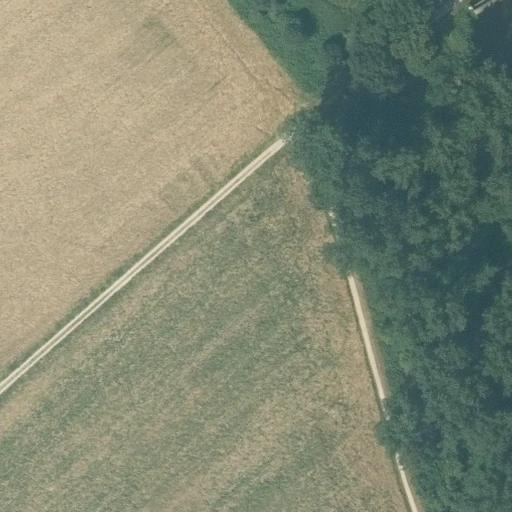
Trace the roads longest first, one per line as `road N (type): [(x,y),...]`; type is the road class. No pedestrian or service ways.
road 1 (track): [(304,126),(0,388)]
road 2 (track): [(444,10),(304,126)]
